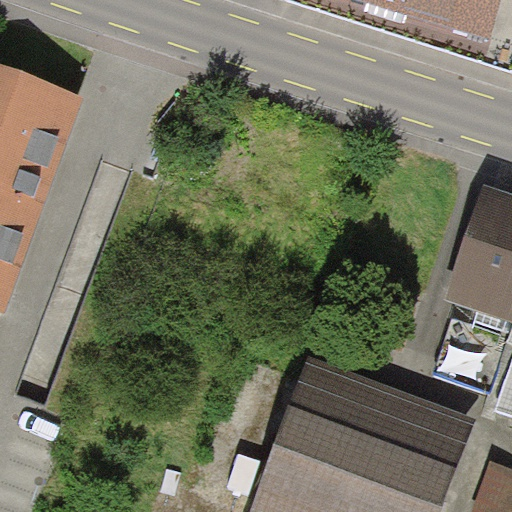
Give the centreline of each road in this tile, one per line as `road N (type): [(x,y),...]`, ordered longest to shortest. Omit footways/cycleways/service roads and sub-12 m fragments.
road 1 (primary): [(233,38),(511,127)]
road 2 (primary): [(119,0),(233,38)]
